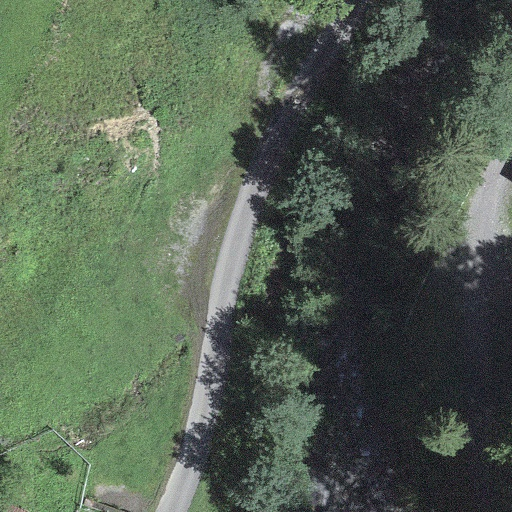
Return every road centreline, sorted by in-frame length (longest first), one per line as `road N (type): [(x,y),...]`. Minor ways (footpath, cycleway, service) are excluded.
road 1 (unclassified): [(172,511),(195,449),(245,219),(298,97),(354,0)]
road 2 (track): [(503,511),(476,394),(475,323),(486,204),(511,139)]
